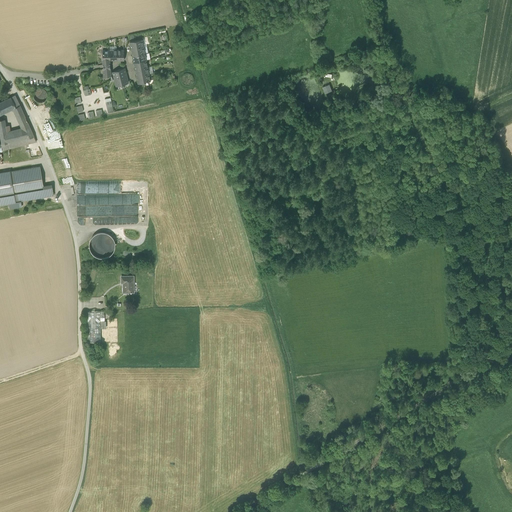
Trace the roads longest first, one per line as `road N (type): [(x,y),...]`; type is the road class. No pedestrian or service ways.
road 1 (unclassified): [(69,511),(83,474),(89,369),(78,355),(75,236),(4,74)]
road 2 (track): [(365,0),(441,174),(459,380)]
